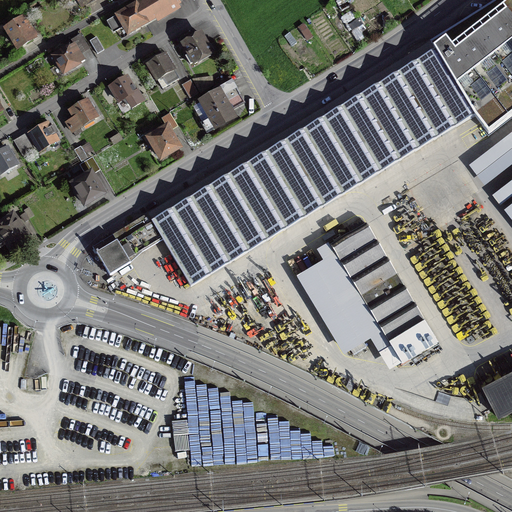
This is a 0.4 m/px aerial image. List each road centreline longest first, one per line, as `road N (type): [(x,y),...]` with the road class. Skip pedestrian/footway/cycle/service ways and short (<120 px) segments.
road 1 (secondary): [(71,299),(252,367),(511,502)]
road 2 (residential): [(58,268),(67,246),(88,229),(279,115)]
road 3 (residential): [(0,137),(218,6)]
road 4 (residential): [(279,115),(452,0)]
road 5 (residential): [(122,0),(0,74)]
road 6 (residential): [(330,511),(457,511)]
road 7 (residential): [(218,6),(279,115)]
